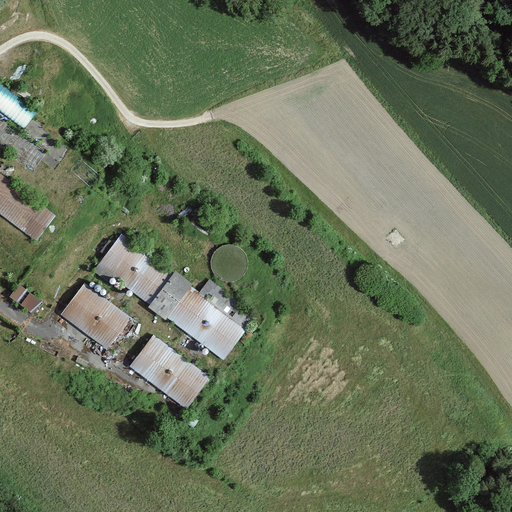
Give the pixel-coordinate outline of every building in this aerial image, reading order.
[(0,82),(0,108),(26,127),(39,110),(0,82)] [(48,147),(0,115),(0,143),(35,167),(48,147)] [(55,213),(0,172),(0,212),(36,239),(55,213)] [(170,267),(119,231),(97,262),(147,298),(170,267)] [(237,280),(242,277),(245,273),(247,267),(248,261),(246,256),(242,251),(237,247),(231,246),(225,246),(220,248),(215,253),(212,258),(211,264),(212,270),(215,275),(220,279),(225,281),(231,282),(237,280)] [(137,321),(84,281),(60,312),(113,352),(137,321)] [(17,283),(9,295),(33,312),(41,301),(17,283)] [(191,284),(167,316),(225,358),(248,326),(191,284)] [(210,375),(153,333),(131,364),(187,405),(210,375)]
